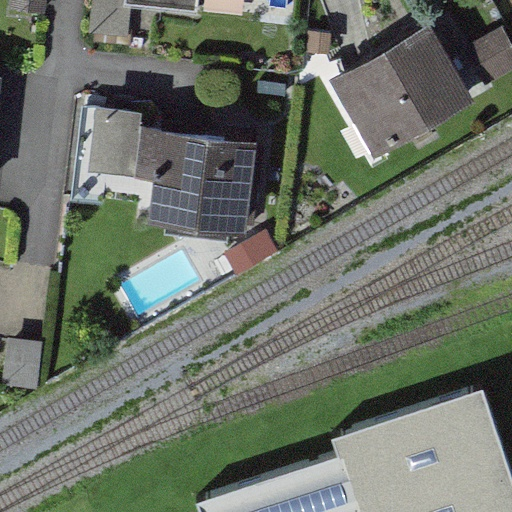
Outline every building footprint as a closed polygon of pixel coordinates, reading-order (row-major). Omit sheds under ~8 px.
[(441,18),(342,76),(381,142),(480,85),(441,18)] [(511,30),(505,18),(467,41),(489,79),(511,65),(511,30)] [(11,61),(0,60),(0,165),(5,166),(11,61)] [(272,125),(160,120),(157,209),(268,213),(272,125)] [(511,511),(511,434),(493,374),(343,422),(351,448),(212,492),(218,511),(511,511)]
